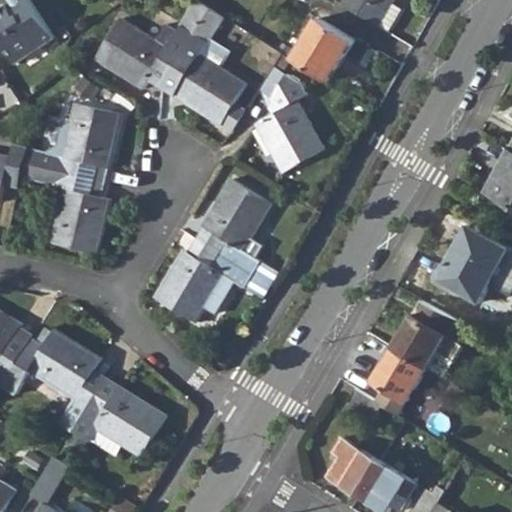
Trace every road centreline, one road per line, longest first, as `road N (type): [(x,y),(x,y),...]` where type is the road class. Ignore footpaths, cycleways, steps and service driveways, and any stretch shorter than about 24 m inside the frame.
road 1 (tertiary): [(501,0),(260,422)]
road 2 (residential): [(260,422),(111,307)]
road 3 (residential): [(111,307),(164,226),(179,164)]
